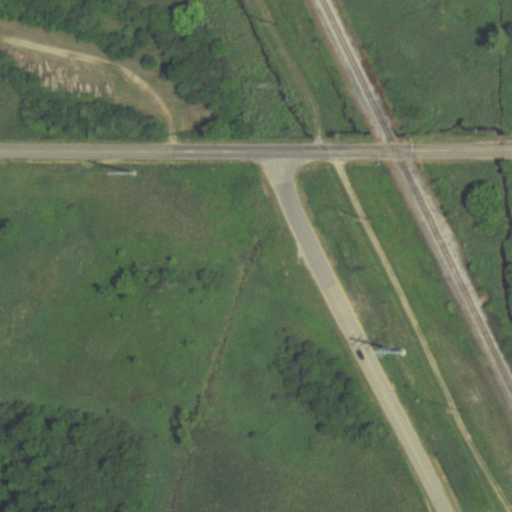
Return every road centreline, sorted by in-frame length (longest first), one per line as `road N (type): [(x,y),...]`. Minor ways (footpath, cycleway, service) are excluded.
road 1 (residential): [(511,151),(0,153)]
road 2 (residential): [(447,511),(272,154)]
